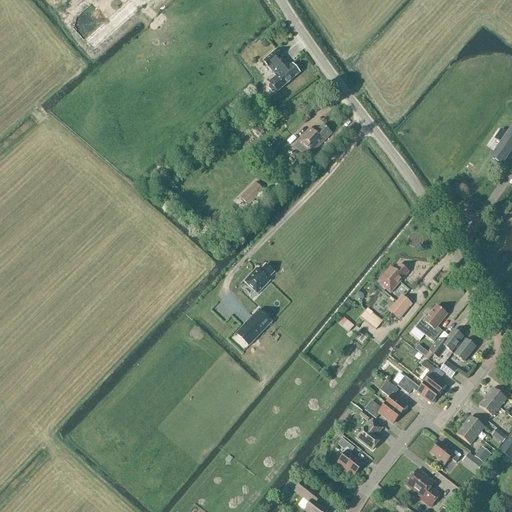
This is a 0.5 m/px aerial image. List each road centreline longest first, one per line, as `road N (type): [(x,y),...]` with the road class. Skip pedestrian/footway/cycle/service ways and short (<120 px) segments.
road 1 (tertiary): [(279,0),(423,197),(502,349)]
road 2 (track): [(371,126),(231,273),(224,294),(242,317)]
road 3 (residential): [(353,511),(424,416),(439,423),(502,349)]
